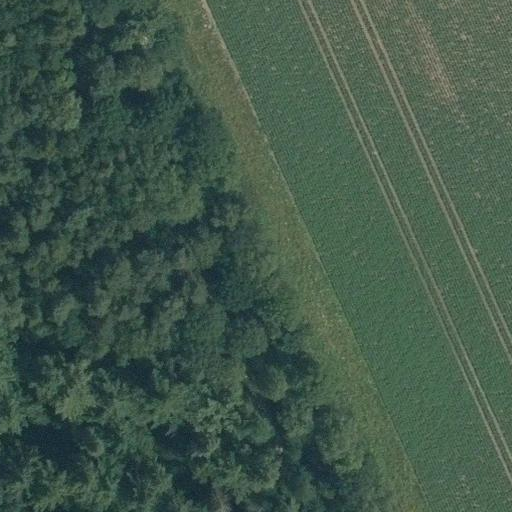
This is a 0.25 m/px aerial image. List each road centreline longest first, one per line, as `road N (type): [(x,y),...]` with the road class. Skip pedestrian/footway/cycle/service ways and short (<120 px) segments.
road 1 (track): [(348,511),(166,95)]
road 2 (track): [(0,463),(225,511)]
